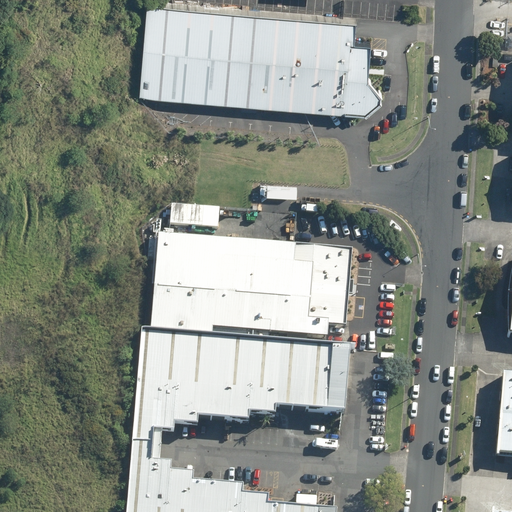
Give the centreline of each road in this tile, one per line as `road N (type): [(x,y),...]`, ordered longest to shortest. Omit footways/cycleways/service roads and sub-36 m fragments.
road 1 (unclassified): [(440,194),(418,511)]
road 2 (unclassified): [(451,0),(440,194)]
